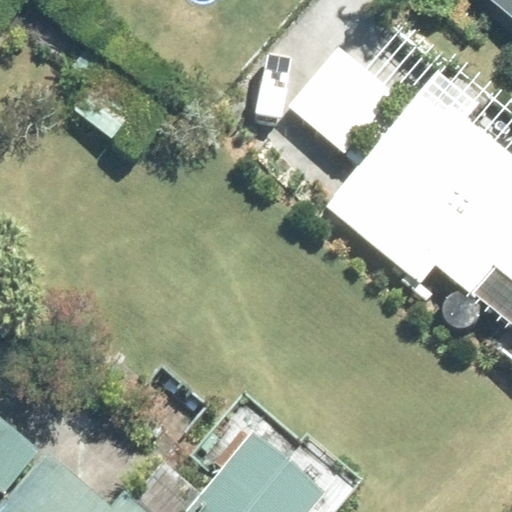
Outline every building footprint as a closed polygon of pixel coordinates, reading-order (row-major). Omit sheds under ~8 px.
[(511,0),(481,0),(511,26),(511,0)] [(70,68),(90,84),(69,110),(108,140),(144,95),(85,49),(70,68)] [(511,120),(473,88),(452,112),(444,106),(435,118),(412,97),(322,208),(416,285),(430,267),(511,335),(511,120)] [(0,495),(33,457),(0,428),(0,495)] [(306,511),(319,498),(249,437),(196,500),(157,465),(129,497),(123,493),(106,511),(104,511),(43,457),(0,505),(0,511),(306,511)]
